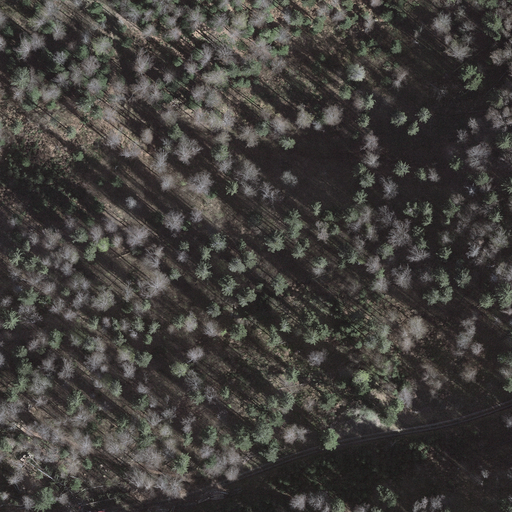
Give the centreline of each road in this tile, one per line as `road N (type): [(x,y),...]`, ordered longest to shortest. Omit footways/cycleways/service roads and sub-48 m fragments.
road 1 (track): [(511,408),(73,511)]
road 2 (track): [(103,0),(134,91),(158,113),(315,152),(445,165)]
road 3 (track): [(0,421),(223,490),(338,511)]
